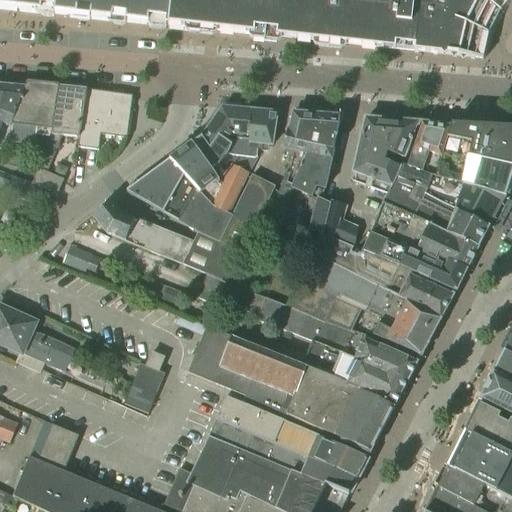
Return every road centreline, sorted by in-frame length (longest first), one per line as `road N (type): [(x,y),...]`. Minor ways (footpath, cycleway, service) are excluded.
road 1 (residential): [(186,68),(176,126),(164,142),(0,266)]
road 2 (unclassified): [(0,52),(186,68)]
